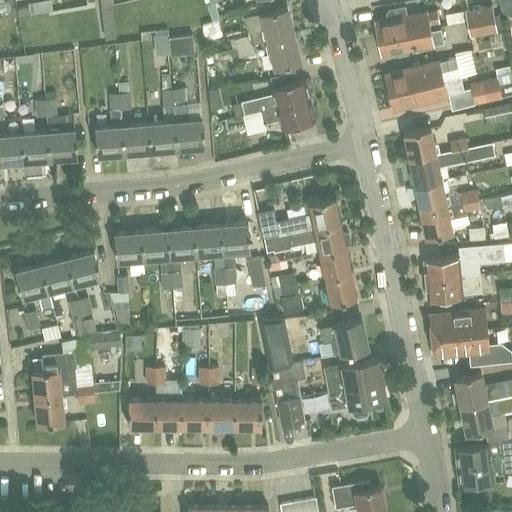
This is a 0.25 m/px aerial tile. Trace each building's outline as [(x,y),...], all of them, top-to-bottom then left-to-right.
[(511,2),(500,6),(503,18),(511,16),(511,2)] [(102,4),(103,13),(113,12),(112,4),(102,4)] [(436,9),(406,15),(404,5),(388,8),(384,14),(385,18),(373,20),(377,38),(429,29),(428,23),(438,22),(436,9)] [(264,27),(248,31),(249,34),(235,38),(237,47),(252,44),(267,40),(292,34),(285,6),(260,13),(264,27)] [(469,36),(496,31),(491,6),(464,11),(469,36)] [(29,14),(28,7),(17,8),(18,16),(29,14)] [(103,13),(104,22),(114,20),(113,12),(103,13)] [(104,22),(105,30),(115,29),(114,20),(104,22)] [(116,38),(115,29),(105,30),(106,39),(116,38)] [(429,31),(429,29),(377,38),(380,55),(442,43),(440,29),(429,31)] [(170,54),(168,37),(168,33),(156,34),(153,34),(156,56),(170,54)] [(193,56),(195,55),(192,34),(168,37),(170,55),(193,52),(193,56)] [(299,62),(292,34),(267,40),(273,67),(267,68),(269,78),(281,75),(279,66),(299,62)] [(255,53),(252,44),(237,47),(239,56),(255,53)] [(385,76),(393,109),(463,90),(455,57),(385,76)] [(501,97),(511,94),(511,64),(495,68),(496,77),(469,82),(471,88),(474,104),(502,98),(501,97)] [(242,115),(308,99),(307,94),(310,93),(312,90),(310,81),(307,79),(304,80),(303,79),(283,84),(281,75),(269,78),(271,87),(273,94),(239,102),(242,115)] [(209,88),(210,108),(221,107),(220,87),(209,88)] [(173,104),(172,88),(162,89),(163,105),(173,104)] [(183,88),(172,88),(173,104),(184,104),(184,103),(183,88)] [(130,92),(119,93),(121,109),(131,108),(130,92)] [(121,109),(119,93),(109,93),(110,110),(121,109)] [(57,115),(56,98),(46,99),(47,115),(57,115)] [(47,115),(46,99),(35,100),(36,116),(47,115)] [(308,99),(242,115),(241,115),(246,133),(264,129),(263,124),(279,120),(281,128),(313,120),(313,119),(316,118),(318,115),(316,106),(313,104),(310,105),(308,99)] [(184,104),(173,104),(175,120),(177,148),(204,146),(202,118),(189,119),(188,103),(184,103),(184,104)] [(177,148),(175,120),(173,104),(163,105),(164,121),(148,123),(151,150),(177,148)] [(97,154),(124,152),(122,125),(121,109),(110,110),(112,125),(95,127),(97,154)] [(77,156),(75,128),(61,130),(60,114),(57,115),(47,115),(48,131),(50,158),(77,156)] [(124,152),(151,150),(148,123),(133,124),(122,125),(124,152)] [(403,133),(408,159),(435,154),(435,153),(430,127),(403,133)] [(50,158),(48,131),(21,133),(24,161),(50,158)] [(21,133),(0,134),(0,162),(24,161),(21,133)] [(449,141),(451,150),(467,147),(465,137),(449,141)] [(408,159),(413,186),(440,180),(441,180),(438,167),(494,154),(491,142),(467,147),(451,150),(435,153),(435,154),(408,159)] [(419,212),(446,206),(446,205),(441,180),(440,180),(413,186),(419,212)] [(460,193),(461,202),(462,203),(478,199),(476,190),(460,193)] [(478,199),(462,203),(461,202),(446,205),(446,206),(419,212),(424,237),(451,232),(450,227),(465,224),(465,221),(478,219),(476,208),(486,206),(486,207),(503,204),(511,202),(511,191),(508,192),(478,200),(478,199)] [(273,208),(257,211),(260,227),(261,227),(263,239),(271,238),(270,235),(277,234),(278,235),(340,222),(335,197),(319,201),(315,198),(306,200),(303,204),(306,214),(276,220),(273,208)] [(224,267),(235,266),(234,251),(250,249),(248,221),(221,223),(223,252),(224,267)] [(278,235),(277,234),(270,235),(271,238),(263,239),(265,249),(280,246),(280,247),(315,240),(318,253),(345,247),(345,246),(348,245),(349,242),(348,235),(345,233),(342,233),(340,222),(278,235)] [(506,222),(498,223),(493,230),(494,238),(508,236),(506,222)] [(212,253),(223,252),(221,223),(194,225),(197,254),(212,253)] [(170,256),(171,271),(181,270),(180,255),(197,254),(194,225),(168,227),(170,256)] [(168,227),(141,230),(144,258),(160,257),(170,256),(168,227)] [(115,232),(117,260),(144,258),(141,230),(115,232)] [(477,245),(479,261),(505,259),(503,243),(477,245)] [(351,272),(345,247),(318,253),(323,278),(351,272)] [(74,284),(100,278),(93,250),(67,257),(74,284)] [(477,254),(459,256),(422,260),(424,279),(479,274),(477,254)] [(252,286),(265,284),(260,256),(247,258),(252,286)] [(67,257),(63,258),(41,263),(48,291),(53,306),(55,315),(62,313),(57,294),(54,295),(53,289),(74,284),(67,257)] [(48,291),(41,263),(15,270),(22,297),(38,293),(42,308),(53,306),(48,291)] [(224,267),(226,283),(236,282),(235,266),(224,267)] [(224,267),(214,268),(215,284),(226,283),(224,267)] [(182,299),(181,287),(183,287),(181,270),(171,271),(173,288),(174,300),(182,299)] [(171,271),(161,272),(162,288),(163,288),(173,288),(171,271)] [(351,272),(323,278),(329,303),(356,297),(351,272)] [(287,284),(294,283),(292,273),(278,276),(280,288),(287,287),(287,284)] [(118,291),(128,291),(129,291),(128,274),(117,275),(118,291)] [(481,292),(479,274),(424,279),(426,298),(481,292)] [(287,284),(287,287),(280,288),(281,295),(280,295),(283,311),(303,306),(300,291),(296,292),(294,283),(287,284)] [(500,301),(511,299),(511,286),(499,288),(500,301)] [(88,296),(78,298),(83,314),(92,311),(88,296)] [(80,315),(83,314),(78,298),(68,301),(77,335),(85,333),(80,315)] [(511,299),(500,301),(501,314),(511,313),(511,299)] [(130,325),(128,300),(112,301),(116,312),(117,326),(130,325)] [(486,329),(484,308),(428,314),(430,334),(450,332),(450,328),(455,327),(455,329),(460,329),(460,331),(472,330),(486,329)] [(36,309),(25,312),(29,327),(40,325),(36,309)] [(284,319),(259,320),(270,367),(293,363),(284,319)] [(322,357),(340,353),(365,348),(359,320),(318,329),(320,341),(323,340),(324,342),(318,343),(322,357)] [(45,339),(62,334),(59,322),(42,327),(45,339)] [(486,329),(472,330),(460,331),(460,329),(455,329),(455,327),(450,328),(450,332),(430,334),(432,356),(468,353),(470,365),(511,361),(510,351),(500,343),(488,344),(486,329)] [(120,346),(119,330),(89,333),(90,349),(111,348),(111,354),(120,353),(120,346)] [(42,353),(43,368),(32,369),(35,397),(62,394),(77,393),(94,392),(94,391),(120,389),(120,379),(93,382),(93,381),(73,383),(72,367),(76,367),(75,350),(42,353)] [(377,357),(340,363),(340,364),(324,367),(328,391),(344,388),(360,385),(367,377),(380,375),(377,357)] [(304,376),(302,361),(270,367),(272,382),(304,376)] [(155,383),(155,365),(145,365),(145,382),(155,383)] [(165,383),(166,382),(166,365),(155,365),(155,383),(165,383)] [(207,383),(208,366),(198,366),(198,383),(207,383)] [(208,366),(207,383),(218,383),(219,366),(208,366)] [(251,366),(251,383),(262,384),(263,366),(251,366)] [(499,384),(483,388),(480,372),(453,378),(459,406),(501,397),(511,394),(511,384),(500,388),(499,384)] [(360,385),(344,388),(328,391),(331,408),(349,404),(350,414),(354,413),(354,416),(364,415),(364,411),(367,411),(366,401),(384,398),(380,375),(367,377),(360,385)] [(95,401),(94,392),(77,393),(78,403),(95,401)] [(35,397),(37,424),(65,422),(62,394),(35,397)] [(511,394),(501,397),(459,406),(465,434),(492,428),(489,416),(511,411),(511,394)] [(299,396),(277,400),(281,424),(303,420),(299,396)] [(154,426),(154,399),(128,399),(128,426),(154,426)] [(181,399),(167,399),(154,399),(154,426),(181,426),(181,399)] [(181,399),(181,426),(207,426),(207,399),(181,399)] [(233,399),(207,399),(207,426),(233,427),(233,399)] [(233,399),(233,427),(260,427),(260,399),(233,399)] [(511,438),(508,439),(487,441),(487,445),(454,449),(458,485),(493,481),(492,474),(511,472),(511,438)] [(367,480),(330,487),(333,507),(355,503),(356,507),(356,511),(383,511),(379,486),(369,488),(367,480)] [(318,511),(315,496),(280,503),(281,511),(318,511)]
